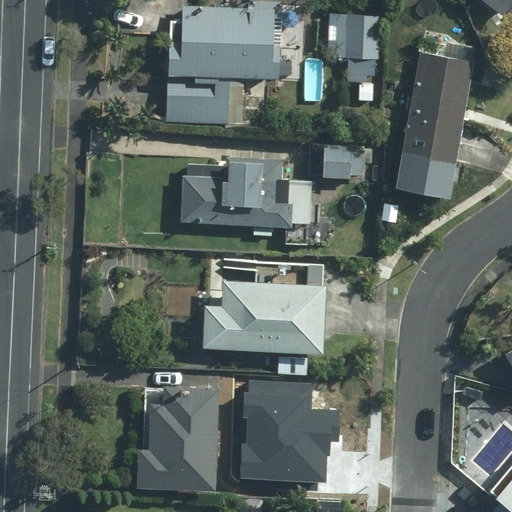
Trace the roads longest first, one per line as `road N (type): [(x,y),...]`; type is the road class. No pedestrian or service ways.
road 1 (residential): [(24,0),(4,511)]
road 2 (residential): [(412,511),(421,329),(433,284),(470,241),(511,214)]
